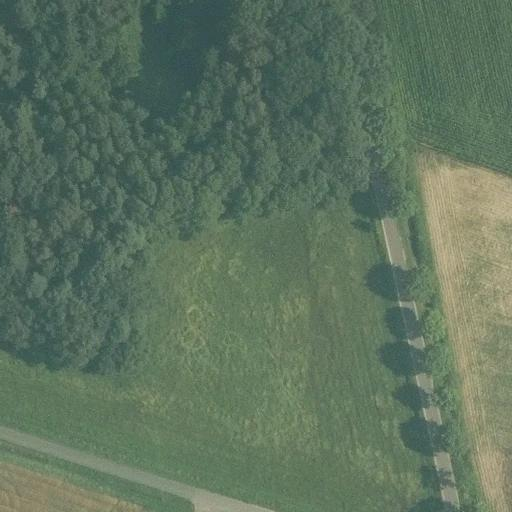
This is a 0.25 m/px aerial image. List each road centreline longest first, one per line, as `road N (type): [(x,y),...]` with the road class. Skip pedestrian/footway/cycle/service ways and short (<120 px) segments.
road 1 (unclassified): [(338,0),(450,511)]
road 2 (unclassified): [(227,506),(0,432)]
